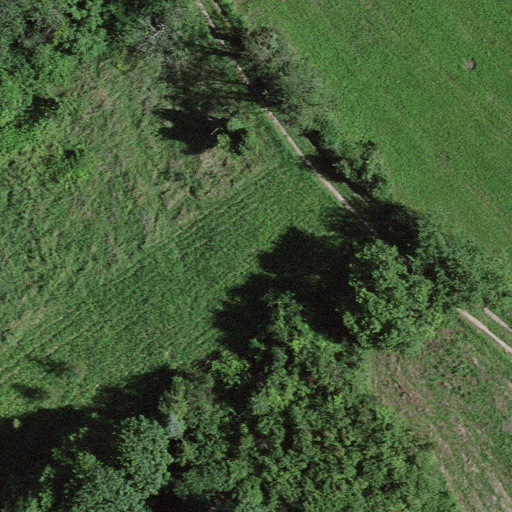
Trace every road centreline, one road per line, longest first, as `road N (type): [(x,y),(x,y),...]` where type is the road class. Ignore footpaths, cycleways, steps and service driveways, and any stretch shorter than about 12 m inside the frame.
road 1 (track): [(511,333),(384,224),(283,115),(207,0)]
road 2 (unknown): [(195,306),(238,511)]
